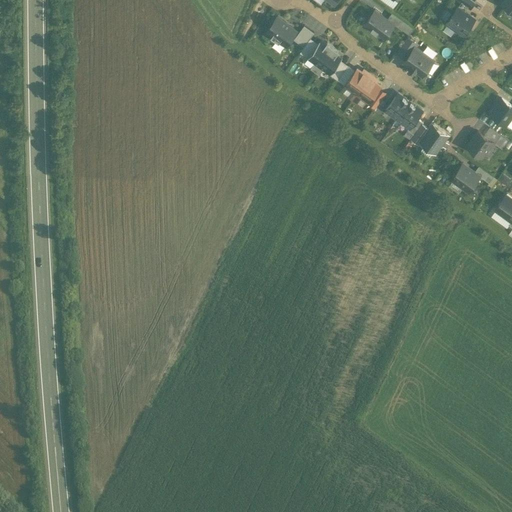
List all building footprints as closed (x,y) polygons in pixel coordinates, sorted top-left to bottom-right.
[(511,0),(505,0),(503,3),(511,9),(511,0)] [(464,33),(474,18),(464,11),(468,7),(461,2),(446,23),(456,31),(458,29),(464,33)] [(374,10),(364,23),(383,38),(394,25),(374,10)] [(278,15),(265,31),(285,47),(298,31),(278,15)] [(304,24),(294,39),(304,45),(314,31),(304,24)] [(301,52),(308,57),(318,42),(311,37),(301,52)] [(315,71),(333,45),(327,41),(325,44),(319,40),(318,42),(308,57),(307,57),(314,62),(310,68),(315,71)] [(339,50),(333,45),(315,71),(319,74),(323,68),(330,73),(340,59),(342,56),(337,52),(339,50)] [(415,45),(403,61),(422,76),(435,60),(415,45)] [(340,59),(330,73),(337,79),(348,64),(340,59)] [(352,98),(371,73),(365,69),(363,71),(358,67),(345,84),(352,89),(348,95),(352,98)] [(377,77),(371,73),(352,98),(357,102),(361,96),(368,101),(381,84),(375,80),(377,77)] [(398,92),(386,109),(397,117),(409,100),(398,92)] [(511,103),(502,97),(491,112),(506,123),(511,114),(511,103)] [(409,100),(397,117),(409,126),(410,126),(417,116),(422,110),(409,100)] [(417,116),(410,126),(409,126),(408,128),(414,133),(423,121),(417,116)] [(432,123),(420,140),(435,151),(447,135),(432,123)] [(478,130),(467,145),(482,156),(493,141),(478,130)] [(422,150),(431,155),(433,150),(424,145),(422,150)] [(463,162),(456,171),(458,172),(453,179),(468,190),(480,175),(474,171),(463,162)] [(479,164),(474,171),(480,175),(489,181),(494,175),(479,164)] [(511,198),(506,194),(495,208),(511,220),(511,198)]
